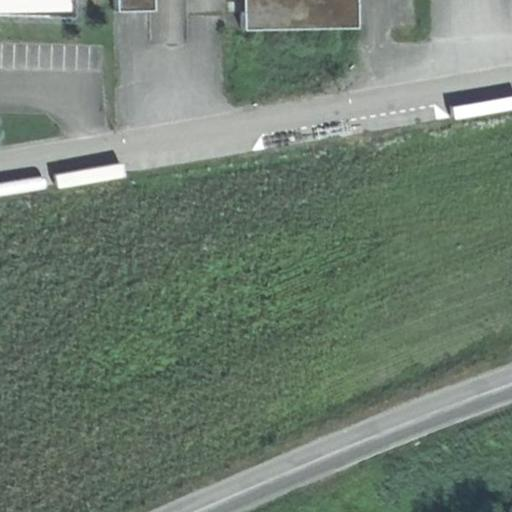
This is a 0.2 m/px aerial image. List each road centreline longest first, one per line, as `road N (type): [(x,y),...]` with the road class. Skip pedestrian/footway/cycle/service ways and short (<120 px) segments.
road 1 (residential): [(511,77),(0,168)]
road 2 (secondary): [(196,511),(511,383)]
